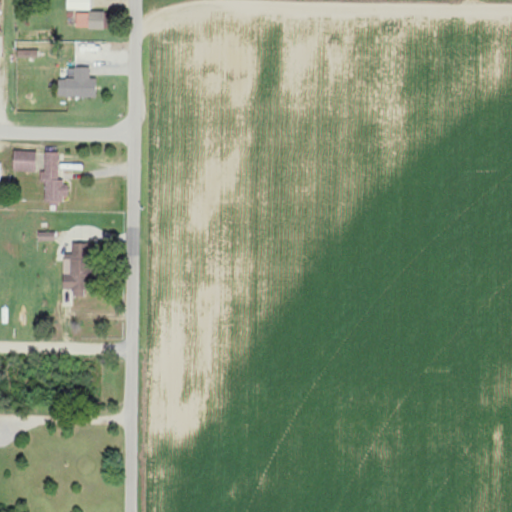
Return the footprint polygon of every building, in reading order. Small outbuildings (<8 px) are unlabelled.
[(67,0),(67,9),(91,10),(91,0),(67,0)] [(104,12),(76,12),(76,28),(103,29),(104,12)] [(96,97),(96,78),(90,78),(90,68),(74,67),(74,79),(58,79),(58,97),(96,97)] [(36,151),(13,150),(13,170),(35,171),(36,151)] [(58,182),(58,152),(45,152),(45,172),(40,172),(40,181),(45,181),(45,202),(67,203),(67,182),(58,182)] [(55,233),(38,232),(38,240),(55,241),(55,233)] [(63,289),(73,290),(72,297),(85,297),(85,280),(90,280),(91,245),(72,245),(71,257),(63,256),(63,289)]
